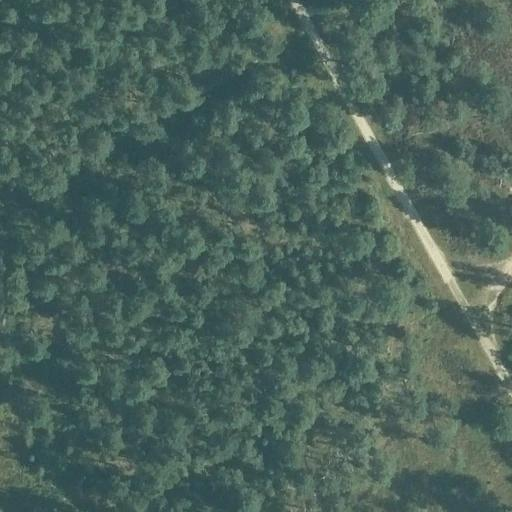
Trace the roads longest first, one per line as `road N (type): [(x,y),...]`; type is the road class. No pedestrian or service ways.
road 1 (track): [(511,395),(309,30)]
road 2 (track): [(309,30),(0,207)]
